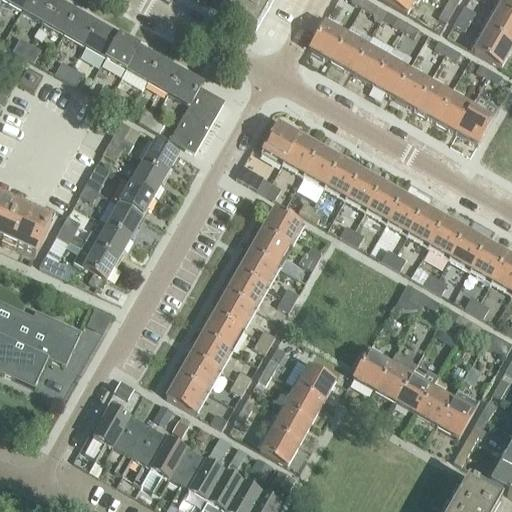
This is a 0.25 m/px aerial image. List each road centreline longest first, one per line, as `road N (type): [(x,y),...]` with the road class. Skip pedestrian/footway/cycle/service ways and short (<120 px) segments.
road 1 (residential): [(271,78),(35,488)]
road 2 (residential): [(511,215),(271,78)]
road 3 (residential): [(271,78),(134,0)]
